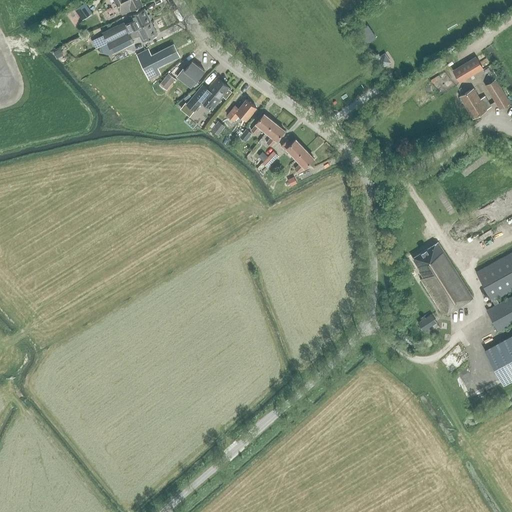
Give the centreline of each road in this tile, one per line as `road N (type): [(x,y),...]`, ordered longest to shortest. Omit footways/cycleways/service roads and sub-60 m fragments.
road 1 (unclassified): [(164,511),(340,356),(366,323),(374,270),(364,177)]
road 2 (unclassified): [(364,177),(347,148),(214,47),(178,0)]
road 3 (unclassified): [(364,177),(417,168),(481,125),(511,130)]
